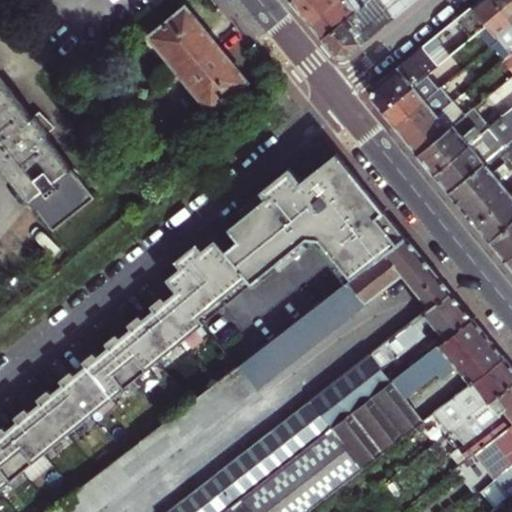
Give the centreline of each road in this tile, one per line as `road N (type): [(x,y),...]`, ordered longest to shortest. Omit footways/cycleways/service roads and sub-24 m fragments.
road 1 (tertiary): [(332,90),(511,308)]
road 2 (residential): [(442,0),(332,90)]
